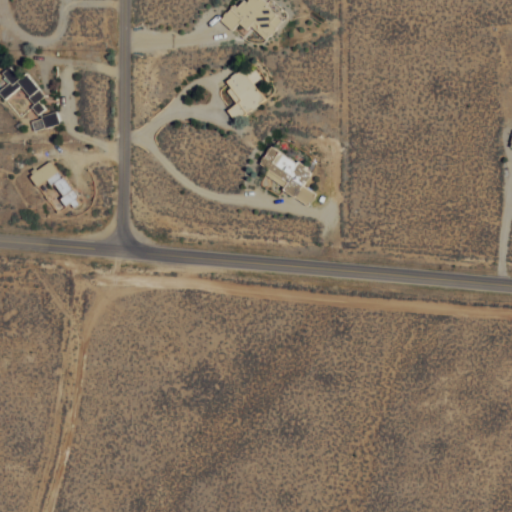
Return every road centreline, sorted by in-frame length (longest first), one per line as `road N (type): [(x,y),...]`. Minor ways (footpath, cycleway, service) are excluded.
road 1 (secondary): [(118,249),(511,284)]
road 2 (track): [(42,511),(118,249)]
road 3 (tertiary): [(118,249),(122,0)]
